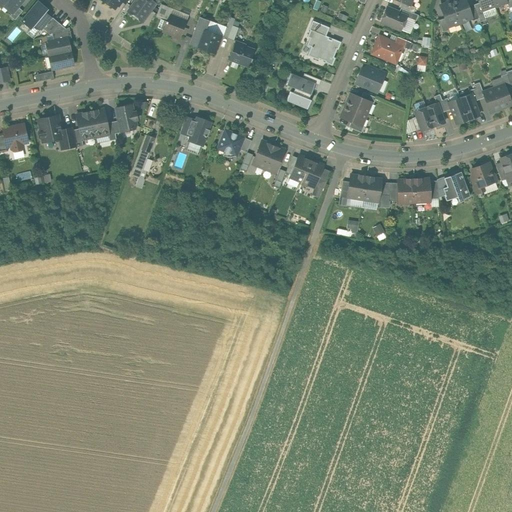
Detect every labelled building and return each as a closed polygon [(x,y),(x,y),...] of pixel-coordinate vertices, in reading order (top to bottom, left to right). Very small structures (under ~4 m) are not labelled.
[(7,0),(3,6),(12,13),(12,14),(18,7),(23,0),(7,0)] [(103,0),(114,8),(120,0),(103,0)] [(150,0),(136,0),(128,11),(142,21),(155,3),(150,0)] [(465,0),(455,0),(452,1),(460,23),(466,21),(465,20),(472,18),(472,17),(469,9),(465,0)] [(494,6),(491,0),(478,0),(479,3),(482,10),(485,18),(497,13),(495,7),(494,7),(494,6)] [(47,9),(38,1),(22,21),(31,28),(34,24),(41,29),(42,28),(50,19),(51,17),(44,12),(47,9)] [(416,8),(409,5),(401,1),(398,7),(401,8),(414,13),(416,8)] [(452,1),(440,6),(444,18),(447,26),(448,26),(454,24),(455,25),(460,23),(452,1)] [(482,10),(479,3),(474,5),(474,7),(479,18),(480,22),(486,20),(485,18),(482,10)] [(167,8),(160,5),(155,17),(166,21),(167,21),(170,15),(165,13),(167,8)] [(23,11),(18,7),(12,14),(12,13),(10,16),(15,20),(23,11)] [(474,7),(469,9),(472,17),(472,18),(473,21),(479,18),(474,7)] [(398,13),(386,8),(381,21),(401,30),(402,27),(404,26),(406,21),(405,19),(406,17),(398,13)] [(414,13),(401,8),(398,13),(406,17),(411,19),(414,13)] [(179,12),(177,17),(170,15),(167,21),(166,21),(162,30),(172,34),(172,36),(173,36),(173,35),(179,38),(179,39),(188,16),(179,12)] [(66,28),(53,17),(51,20),(50,19),(42,28),(50,35),(52,34),(66,28)] [(221,35),(206,30),(209,21),(200,17),(190,44),(197,47),(206,51),(207,49),(214,51),(213,53),(214,53),(221,35)] [(444,18),(438,20),(443,32),(449,30),(448,26),(447,26),(444,18)] [(329,28),(312,20),(309,29),(310,30),(307,37),(310,38),(307,45),(311,47),(307,55),(319,60),(319,59),(325,61),(325,62),(332,65),(335,58),(333,57),(337,49),(338,50),(341,42),(332,38),(331,40),(328,39),(329,37),(326,36),(329,28)] [(232,26),(227,24),(223,36),(228,38),(232,26)] [(232,26),(228,38),(234,40),(238,28),(232,26)] [(66,28),(52,34),(54,41),(68,38),(68,39),(71,38),(69,27),(68,28),(66,28)] [(395,42),(379,36),(372,53),(395,63),(402,46),(403,46),(395,42)] [(411,43),(397,37),(395,42),(403,46),(402,46),(409,49),(411,43)] [(54,41),(46,43),(49,56),(70,51),(68,39),(68,38),(54,41)] [(254,50),(235,43),(229,59),(248,66),(254,50)] [(419,46),(411,43),(409,49),(416,52),(419,46)] [(70,51),(49,56),(52,69),(73,65),(70,51)] [(425,70),(426,56),(418,55),(417,70),(425,70)] [(371,67),(368,72),(361,69),(355,82),(377,91),(383,79),(385,73),(371,67)] [(6,68),(0,69),(0,81),(9,80),(6,68)] [(52,71),(35,75),(36,82),(54,78),(52,71)] [(302,78),(290,73),(286,85),(295,88),(293,92),(290,91),(286,100),(307,109),(311,100),(308,98),(310,94),(311,95),(313,88),(315,83),(302,78)] [(321,80),(304,73),(302,78),(315,83),(313,88),(317,90),(321,80)] [(511,87),(507,74),(501,76),(504,85),(506,89),(511,87)] [(483,92),(479,82),(473,84),(475,88),(479,99),(484,97),(483,93),(483,92)] [(504,85),(494,89),(501,108),(511,104),(506,89),(504,85)] [(475,88),(469,90),(470,94),(473,102),(479,99),(475,88)] [(483,92),(483,93),(484,97),(490,112),(501,108),(494,89),(483,92)] [(376,97),(363,92),(361,97),(371,102),(373,103),(376,97)] [(450,100),(460,96),(458,92),(448,96),(450,100)] [(361,97),(351,93),(346,105),(366,114),(371,102),(361,97)] [(442,100),(440,94),(434,96),(436,103),(440,113),(446,111),(442,100)] [(473,102),(470,94),(460,98),(468,120),(478,116),(473,102)] [(447,98),(442,100),(446,111),(451,109),(449,102),(447,98)] [(449,102),(451,109),(457,124),(468,120),(460,98),(449,102)] [(135,110),(146,111),(146,102),(136,101),(135,110)] [(440,113),(436,103),(426,107),(433,127),(444,123),(440,113)] [(132,104),(116,108),(118,121),(121,131),(134,128),(136,124),(135,120),(137,119),(136,112),(133,112),(132,104)] [(366,114),(346,105),(341,117),(351,122),(361,126),(366,114)] [(433,127),(426,107),(415,111),(417,116),(421,128),(422,131),(433,127)] [(103,109),(97,110),(96,110),(90,111),(95,137),(108,134),(109,134),(106,123),(103,109)] [(89,112),(83,113),(82,113),(76,114),(79,129),(81,140),(82,140),(95,137),(90,111),(89,111),(89,112)] [(58,116),(38,120),(40,129),(39,132),(40,137),(42,139),(43,141),(59,138),(62,137),(61,130),(58,116)] [(195,119),(186,116),(180,133),(189,136),(195,119)] [(211,122),(196,116),(195,119),(189,136),(187,141),(203,146),(211,122)] [(417,116),(411,118),(415,130),(421,128),(417,116)] [(118,121),(112,122),(115,134),(121,132),(121,131),(118,121)] [(112,122),(106,123),(109,134),(108,134),(110,141),(116,139),(115,134),(112,122)] [(361,126),(351,122),(348,127),(361,132),(364,127),(361,126)] [(24,124),(2,128),(3,133),(6,147),(7,147),(11,146),(11,149),(15,151),(21,150),(23,146),(22,143),(28,142),(24,124)] [(73,128),(61,130),(62,137),(59,138),(61,149),(76,146),(76,145),(73,130),(73,128)] [(79,129),(73,130),(76,145),(76,146),(77,147),(83,146),(82,140),(81,140),(79,129)] [(245,138),(225,130),(222,137),(220,142),(218,148),(224,151),(223,156),(224,156),(227,157),(230,157),(233,156),(236,156),(239,149),(241,143),(243,143),(245,138)] [(147,135),(135,167),(142,169),(154,138),(147,135)] [(251,141),(245,138),(243,143),(241,143),(239,149),(247,152),(251,141)] [(273,146),(261,141),(252,163),(264,168),(273,146)] [(284,150),(273,146),(264,168),(275,172),(284,150)] [(247,152),(240,169),(246,172),(253,155),(247,152)] [(511,153),(500,158),(502,163),(496,165),(501,181),(511,177),(511,179),(511,153)] [(292,156),(286,171),(285,172),(291,174),(298,158),(292,156)] [(291,174),(290,177),(296,179),(297,182),(301,183),(311,161),(298,156),(298,158),(291,174)] [(323,166),(311,161),(301,183),(305,185),(308,184),(314,187),(317,179),(322,168),(323,166)] [(488,163),(472,168),(478,184),(479,187),(482,186),(495,181),(488,163)] [(329,171),(322,168),(317,179),(325,182),(329,171)] [(286,171),(280,169),(273,186),(279,188),(285,172),(286,171)] [(461,172),(444,178),(444,177),(437,179),(437,181),(439,197),(444,195),(446,201),(457,196),(459,202),(463,200),(463,199),(470,196),(461,172)] [(358,175),(350,174),(349,181),(347,198),(362,200),(366,176),(365,176),(359,175),(358,175)] [(372,177),(366,176),(362,200),(377,203),(379,195),(381,182),(381,178),(373,177),(372,177)] [(428,178),(420,178),(419,178),(413,179),(414,203),(430,202),(430,199),(429,181),(428,178)] [(413,179),(406,179),(405,179),(397,180),(398,183),(398,201),(399,204),(414,203),(413,179),(412,179),(413,179)] [(342,180),(340,197),(347,198),(349,181),(342,180)] [(437,181),(429,181),(430,199),(439,198),(439,197),(437,181)] [(389,182),(381,182),(379,195),(388,195),(389,182)] [(398,183),(389,182),(388,195),(388,201),(398,201),(398,183)] [(478,184),(472,186),(476,194),(483,191),(482,186),(479,187),(478,184)] [(357,235),(358,220),(347,219),(346,230),(341,229),(341,233),(357,235)] [(379,223),(372,227),(379,240),(387,236),(379,223)]
